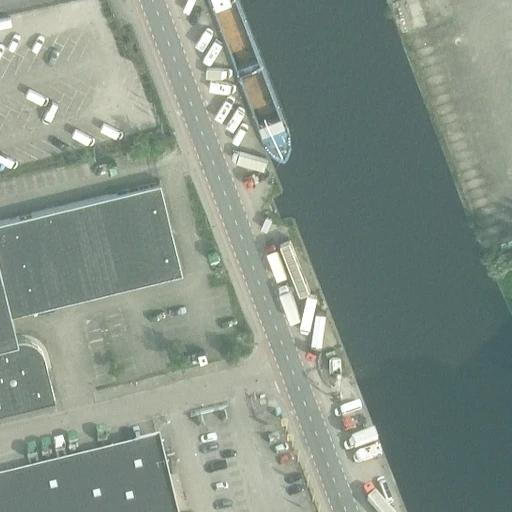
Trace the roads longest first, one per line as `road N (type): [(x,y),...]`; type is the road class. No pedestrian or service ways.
road 1 (tertiary): [(286,362),(154,0)]
road 2 (unclassified): [(0,440),(286,362)]
road 3 (tertiary): [(343,511),(286,362)]
